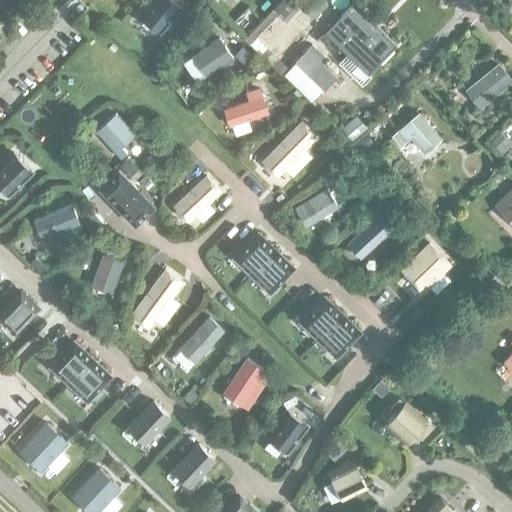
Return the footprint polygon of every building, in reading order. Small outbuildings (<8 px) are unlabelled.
[(180,4),(175,0),(151,0),(140,14),(159,30),(180,4)] [(295,4),(290,0),(280,0),(272,9),(278,14),(282,18),(295,4)] [(396,43),(353,1),(324,30),(367,72),(396,43)] [(250,42),(278,14),(272,9),(245,37),(250,42)] [(232,56),(219,36),(192,55),(206,74),(232,56)] [(311,43),(283,72),(310,99),(334,75),(319,59),(323,55),(311,43)] [(511,78),(498,63),(466,88),(479,104),(511,78)] [(259,96),(226,107),(231,123),(264,111),(259,96)] [(115,112),(95,129),(120,157),(126,152),(120,145),(134,133),(115,112)] [(418,112),(392,134),(400,144),(411,135),(424,150),(439,137),(418,112)] [(262,160),(276,174),(315,134),(301,120),(262,160)] [(0,164),(0,184),(7,192),(30,168),(13,151),(0,164)] [(118,168),(99,187),(134,222),(153,204),(118,168)] [(160,197),(179,217),(202,197),(183,176),(160,197)] [(327,188),(296,207),(305,223),(337,204),(327,188)] [(511,198),(501,209),(511,220),(511,188),(510,190),(511,191),(511,198)] [(78,222),(70,203),(33,218),(41,237),(62,228),(63,231),(72,228),(71,225),(78,222)] [(396,222),(384,209),(348,242),(360,255),(396,222)] [(252,273),(275,249),(257,232),(234,256),(252,273)] [(292,266),(275,249),(252,273),(269,289),(292,266)] [(415,289),(433,270),(415,252),(397,270),(415,289)] [(91,283),(110,290),(121,260),(102,253),(91,283)] [(178,287),(160,274),(133,310),(149,324),(178,287)] [(20,289),(0,310),(0,315),(15,330),(37,306),(20,289)] [(318,337),(341,313),(323,296),(301,320),(318,337)] [(358,330),(341,313),(318,337),(335,354),(358,330)] [(194,359),(223,328),(208,315),(180,346),(194,359)] [(511,338),(511,340),(511,350),(503,360),(511,369),(511,338)] [(51,364),(69,381),(91,357),(73,340),(51,364)] [(109,373),(91,357),(69,381),(86,398),(109,373)] [(262,368),(247,357),(224,390),(240,401),(262,368)] [(386,421),(407,440),(425,420),(400,397),(391,407),(396,411),(386,421)] [(153,399),(128,425),(144,440),(169,414),(153,399)] [(287,408),(267,435),(286,449),(306,423),(287,408)] [(173,468),(189,483),(214,457),(198,442),(173,468)] [(365,484),(353,460),(320,476),(324,484),(333,479),(341,495),(365,484)] [(222,511),(255,511),(256,511),(239,495),(222,511)] [(456,511),(440,497),(426,511),(456,511)]
